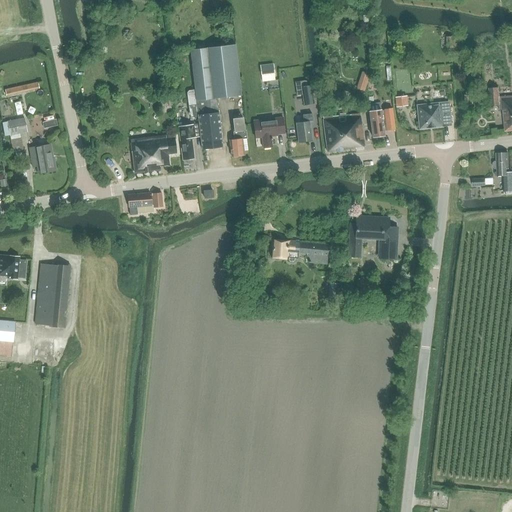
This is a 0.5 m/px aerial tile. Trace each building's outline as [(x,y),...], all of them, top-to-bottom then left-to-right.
[(235,44),(190,49),(196,99),(198,116),(202,149),(223,147),(217,98),(241,95),(235,44)] [(273,65),(260,66),(261,75),(262,82),(276,80),(275,73),(273,65)] [(5,88),(6,94),(40,88),(39,82),(5,88)] [(302,87),(304,104),(304,105),(314,103),(311,86),(302,87)] [(489,88),(491,106),(500,105),(500,110),(503,110),(505,131),(511,130),(511,95),(499,97),(499,87),(489,88)] [(408,106),(407,96),(395,98),(396,107),(408,106)] [(198,116),(196,99),(188,100),(190,117),(198,116)] [(449,102),(417,105),(419,129),(451,126),(449,102)] [(392,109),(369,112),(372,136),(384,135),(384,130),(395,129),(392,109)] [(299,142),(312,140),(310,121),(313,121),(312,113),(302,114),(303,122),(296,123),(299,142)] [(323,117),(327,152),(356,149),(356,147),(365,146),(360,114),(323,117)] [(261,119),(253,120),(254,124),(256,138),(262,137),(263,148),(272,147),(271,136),(278,135),(277,134),(285,133),(283,117),(275,117),(275,121),(261,123),(261,119)] [(7,121),(10,135),(27,132),(24,118),(7,121)] [(235,139),(230,140),(232,157),(233,156),(234,158),(237,157),(238,156),(244,155),(242,139),(247,138),(245,124),(244,125),(243,118),(233,119),(234,126),(233,126),(235,139)] [(192,137),(195,137),(193,124),(179,127),(183,160),(185,160),(186,162),(187,163),(191,162),(192,161),(192,159),(194,159),(192,137)] [(168,154),(177,153),(174,134),(130,140),(135,173),(161,169),(160,166),(169,165),(168,154)] [(12,139),(14,151),(23,150),(21,137),(12,139)] [(34,147),(39,173),(56,170),(54,157),(51,158),(49,145),(34,147)] [(502,175),(503,191),(511,190),(511,171),(509,171),(508,151),(496,152),(497,160),(495,160),(493,162),(493,166),(495,167),(497,167),(497,171),(495,171),(495,175),(502,175)] [(484,178),(473,178),(474,186),(485,185),(484,178)] [(152,195),(153,207),(162,206),(161,192),(152,193),(152,195)] [(150,193),(128,195),(129,208),(130,215),(137,215),(137,213),(154,211),(153,207),(152,195),(150,195),(150,193)] [(349,255),(360,256),(361,237),(380,239),(379,257),(396,258),(398,227),(388,227),(388,218),(357,216),(357,224),(351,223),(349,255)] [(307,254),(306,262),(327,264),(328,244),(271,238),(270,246),(272,246),(271,258),(287,259),(287,257),(298,258),(298,253),(307,254)] [(8,278),(17,279),(18,266),(19,266),(20,265),(21,264),(20,262),(20,261),(19,260),(19,256),(10,256),(0,254),(0,274),(8,276),(8,278)] [(35,324),(49,325),(49,326),(64,328),(70,265),(55,264),(55,265),(41,264),(35,324)] [(0,340),(13,341),(15,322),(0,320),(0,340)] [(34,348),(34,358),(51,358),(51,342),(39,342),(39,348),(34,348)]
